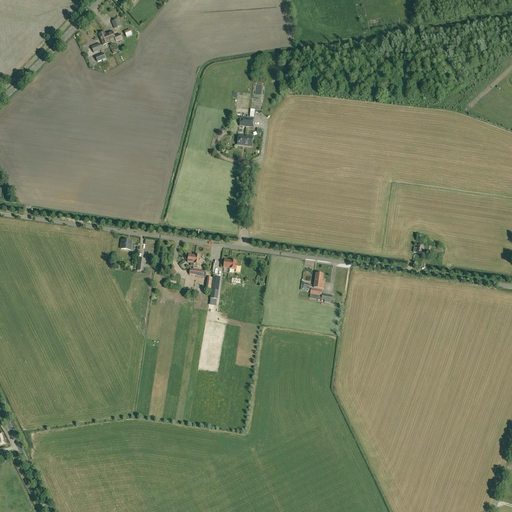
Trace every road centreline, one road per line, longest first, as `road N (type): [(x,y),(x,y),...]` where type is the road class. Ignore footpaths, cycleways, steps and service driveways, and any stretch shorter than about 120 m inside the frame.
road 1 (unclassified): [(511,286),(0,213)]
road 2 (secondary): [(0,101),(97,0)]
